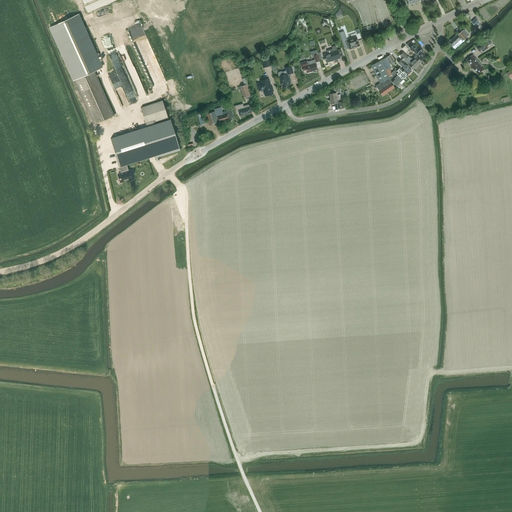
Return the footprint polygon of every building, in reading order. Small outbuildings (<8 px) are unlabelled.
[(78,14),(50,27),(74,80),(78,90),(94,124),(114,116),(94,71),(102,68),(92,47),(80,19),(78,14)] [(471,22),(475,26),(480,22),(482,20),(479,16),(477,18),(476,18),(471,22)] [(150,44),(143,24),(140,25),(139,24),(133,26),(134,29),(132,29),(137,42),(142,40),(145,46),(150,44)] [(458,34),(451,40),(449,42),(455,49),(465,40),(464,39),(469,35),(464,30),(462,31),(458,34)] [(345,50),(349,48),(350,49),(360,46),(358,40),(357,37),(349,40),(348,41),(344,31),(340,33),(345,50)] [(488,38),(486,40),(485,40),(476,46),(479,51),(481,50),(483,51),(488,48),(487,46),(492,43),(488,38)] [(422,53),(423,51),(424,51),(420,47),(417,49),(413,44),(410,48),(414,52),(416,54),(422,60),(426,57),(422,53)] [(340,58),(340,57),(338,50),(337,50),(336,46),(332,47),(333,49),(327,51),(328,53),(324,55),(327,62),(340,58)] [(128,48),(119,51),(133,89),(141,86),(140,84),(141,84),(128,48)] [(318,54),(317,51),(313,52),(314,55),(315,60),(308,62),(307,61),(301,63),(301,66),(303,66),(303,67),(302,67),(304,71),(307,70),(307,73),(318,70),(316,62),(320,61),(318,54)] [(409,57),(408,57),(404,52),(401,55),(402,57),(401,57),(404,60),(407,63),(413,69),(422,61),(416,55),(413,58),(412,58),(410,58),(409,57)] [(485,69),(473,54),(466,60),(478,74),(485,69)] [(397,72),(397,71),(395,69),(394,69),(395,70),(392,73),(389,68),(391,67),(390,65),(386,57),(381,60),(387,72),(389,77),(392,75),(395,78),(392,81),(397,86),(403,79),(396,72),(397,72)] [(261,60),(263,68),(272,66),(270,58),(261,60)] [(403,70),(408,75),(412,71),(401,60),(399,62),(398,63),(402,67),(403,66),(405,68),(403,70)] [(379,91),(383,96),(395,87),(391,83),(380,61),(371,65),(380,83),(376,86),(379,91)] [(279,77),(281,84),(282,88),(287,86),(287,85),(291,84),(290,81),(291,81),(290,77),(289,77),(288,75),(294,73),(292,66),(285,68),(286,71),(282,72),(281,71),(279,72),(279,73),(278,73),(279,77)] [(396,68),(395,69),(397,71),(397,72),(396,72),(403,79),(408,75),(403,70),(402,70),(400,68),(398,70),(396,68)] [(259,92),(264,90),(266,96),(273,94),(272,90),(273,90),(272,86),(271,87),(270,83),(269,78),(260,81),(261,82),(257,83),(259,92)] [(240,87),(244,98),(250,96),(247,85),(240,87)] [(342,102),(340,102),(338,103),(337,93),(330,94),(330,99),(329,101),(331,102),(331,104),(335,103),(336,109),(344,108),(344,106),(342,102)] [(116,158),(119,167),(126,165),(154,156),(155,158),(179,150),(169,119),(155,124),(154,122),(168,118),(162,100),(140,108),(146,127),(110,138),(116,158)] [(246,114),(244,106),(243,104),(235,106),(236,109),(237,113),(239,112),(240,116),(246,114)] [(249,104),(244,106),(246,114),(252,112),(249,104)] [(223,112),(221,107),(214,109),(215,111),(206,114),(209,125),(230,119),(234,117),(232,110),(223,112)] [(128,170),(126,165),(119,167),(121,173),(118,174),(119,179),(120,178),(121,182),(127,180),(127,181),(132,180),(129,171),(128,171),(128,170)]
